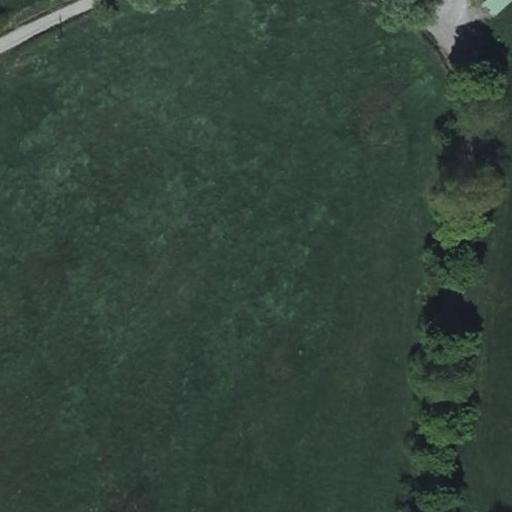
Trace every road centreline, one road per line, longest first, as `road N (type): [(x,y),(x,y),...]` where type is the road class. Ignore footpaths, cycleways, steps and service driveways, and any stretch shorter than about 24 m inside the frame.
road 1 (unclassified): [(397,0),(453,73),(460,108),(402,511)]
road 2 (unclassified): [(0,55),(115,0)]
